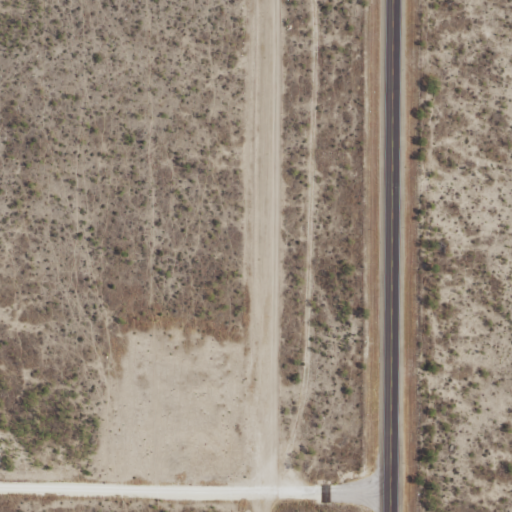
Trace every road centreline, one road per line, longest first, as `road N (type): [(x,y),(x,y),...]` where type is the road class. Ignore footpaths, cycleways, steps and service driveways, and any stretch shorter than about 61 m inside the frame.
road 1 (primary): [(385,511),(388,0)]
road 2 (track): [(247,0),(241,469)]
road 3 (track): [(386,479),(0,468)]
